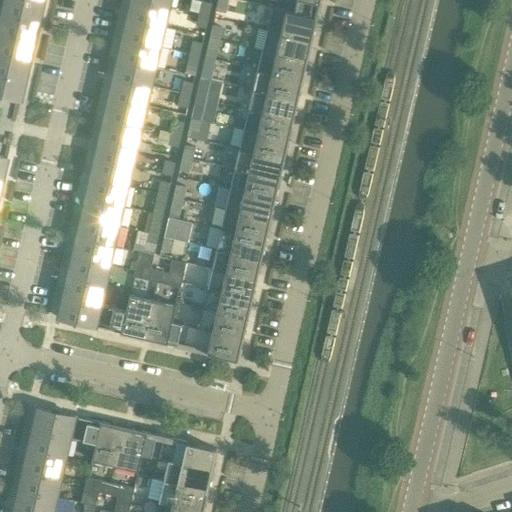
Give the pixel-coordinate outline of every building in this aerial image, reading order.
[(38,0),(6,0),(3,13),(40,21),(44,1),(38,0)] [(133,0),(132,0),(128,20),(165,28),(169,8),(133,0)] [(133,0),(169,8),(171,0),(133,0)] [(219,0),(217,12),(227,14),(229,0),(219,0)] [(298,0),(295,13),(295,14),(316,19),(320,0),(298,0)] [(203,3),(200,15),(209,17),(212,5),(203,3)] [(273,8),(268,32),(311,42),(316,19),(295,14),(295,13),(273,8)] [(3,13),(0,27),(0,33),(35,41),(40,21),(3,13)] [(209,17),(200,15),(197,28),(207,30),(209,17)] [(128,20),(124,40),(160,48),(165,28),(128,20)] [(213,27),(210,39),(220,42),(223,29),(213,27)] [(268,32),(263,52),(306,62),(311,42),(268,32)] [(0,33),(0,53),(31,61),(35,41),(0,33)] [(220,42),(210,39),(208,52),(218,54),(220,42)] [(124,40),(119,60),(156,68),(160,48),(124,40)] [(194,43),(191,55),(200,57),(203,45),(194,43)] [(263,52),(259,71),(302,81),(306,62),(263,52)] [(0,74),(26,81),(31,61),(0,53),(0,74)] [(200,57),(191,55),(188,67),(198,69),(200,57)] [(119,60),(114,79),(151,88),(156,68),(119,60)] [(204,67),(201,79),(211,82),(214,69),(204,67)] [(259,71),(254,91),(297,101),(302,81),(259,71)] [(0,97),(21,102),(26,81),(0,74),(0,97)] [(114,79),(110,99),(147,108),(151,88),(114,79)] [(211,82),(201,79),(199,92),(209,94),(211,82)] [(184,83),(182,95),(191,97),(194,85),(184,83)] [(254,91),(250,111),(293,121),(297,101),(254,91)] [(191,97),(182,95),(179,107),(189,109),(191,97)] [(110,99),(105,119),(142,128),(147,108),(110,99)] [(195,107),(192,119),(211,124),(212,123),(202,121),(205,109),(195,107)] [(250,111),(245,131),(288,141),(293,121),(250,111)] [(142,128),(105,119),(100,142),(101,142),(102,141),(137,149),(142,128)] [(211,124),(192,119),(189,132),(209,136),(211,124)] [(175,122),(173,135),(182,137),(185,124),(175,122)] [(245,131),(241,151),(284,161),(288,141),(245,131)] [(182,137),(173,135),(170,147),(180,149),(182,137)] [(99,146),(96,159),(133,168),(136,155),(100,147),(100,146),(99,146)] [(186,147),(183,159),(193,161),(196,149),(186,147)] [(241,151),(236,171),(279,181),(284,161),(241,151)] [(0,179),(4,180),(8,159),(0,157),(0,179)] [(96,159),(92,179),(128,188),(133,168),(96,159)] [(193,161),(183,159),(180,171),(190,174),(193,161)] [(163,175),(173,177),(176,164),(166,162),(163,175)] [(236,171),(232,191),(275,201),(279,181),(236,171)] [(92,179),(87,199),(124,208),(128,188),(92,179)] [(162,183),(159,195),(169,197),(171,185),(162,183)] [(177,186),(174,199),(184,201),(187,189),(177,186)] [(232,191),(227,211),(270,221),(275,201),(232,191)] [(156,207),(155,215),(164,217),(166,209),(169,197),(159,195),(156,207)] [(87,199),(83,219),(119,228),(124,208),(87,199)] [(174,199),(170,218),(180,221),(184,201),(174,199)] [(227,211),(223,231),(266,241),(270,221),(227,211)] [(170,218),(165,239),(175,241),(180,221),(170,218)] [(83,219),(78,239),(115,248),(119,228),(83,219)] [(153,222),(150,233),(160,236),(162,225),(153,222)] [(223,231),(218,251),(261,260),(266,241),(223,231)] [(142,245),(140,253),(157,257),(160,237),(150,235),(147,247),(142,245)] [(78,239),(74,259),(110,268),(115,248),(78,239)] [(175,241),(165,239),(162,251),(172,253),(175,241)] [(218,251),(214,271),(257,280),(261,260),(218,251)] [(136,271),(136,274),(146,276),(148,269),(152,270),(155,257),(140,253),(138,262),(131,261),(130,269),(136,271)] [(74,259),(69,279),(106,288),(110,268),(74,259)] [(174,261),(172,270),(186,273),(188,265),(174,261)] [(145,281),(157,284),(160,272),(152,270),(148,269),(146,276),(145,281)] [(175,276),(173,287),(182,290),(186,273),(172,270),(170,275),(175,276)] [(214,271),(209,290),(252,300),(257,280),(214,271)] [(157,284),(173,287),(175,276),(170,275),(160,272),(157,284)] [(69,279),(65,299),(101,307),(101,306),(106,288),(69,279)] [(209,290),(205,310),(248,320),(252,300),(209,290)] [(111,308),(106,330),(146,339),(154,301),(132,296),(128,312),(111,308)] [(101,307),(65,299),(60,320),(96,328),(101,307)] [(146,339),(179,347),(183,326),(174,324),(178,307),(154,301),(146,339)] [(101,307),(96,328),(106,330),(111,308),(101,306),(101,307)] [(200,330),(243,340),(248,320),(205,310),(200,330)] [(179,347),(186,348),(190,327),(183,326),(179,347)] [(186,348),(238,360),(243,340),(200,330),(190,327),(186,348)] [(70,436),(75,415),(38,407),(33,428),(70,436)] [(69,437),(79,440),(84,418),(75,415),(70,436),(33,428),(29,448),(65,456),(69,437)] [(92,459),(115,465),(124,427),(84,418),(79,440),(96,443),(92,459)] [(142,453),(151,455),(157,435),(124,427),(115,465),(138,470),(142,453)] [(151,455),(158,457),(164,436),(157,435),(151,455)] [(158,457),(169,459),(169,458),(212,469),(216,448),(164,436),(158,457)] [(61,476),(65,456),(29,448),(24,468),(61,476)] [(169,459),(164,479),(207,490),(212,469),(169,458),(169,459)] [(56,496),(61,476),(24,468),(19,487),(56,496)] [(99,492),(108,494),(111,482),(96,479),(94,484),(93,490),(99,492)] [(164,479),(159,500),(202,511),(207,490),(164,479)] [(96,505),(99,492),(93,490),(94,484),(86,482),(81,502),(96,505)] [(111,482),(108,494),(118,496),(123,497),(126,486),(111,482)] [(118,496),(117,501),(131,504),(135,488),(126,486),(123,497),(118,496)] [(35,511),(52,511),(56,496),(19,487),(15,507),(35,511)] [(159,500),(156,511),(201,511),(202,511),(159,500)] [(128,511),(131,504),(117,501),(114,511),(128,511)]
